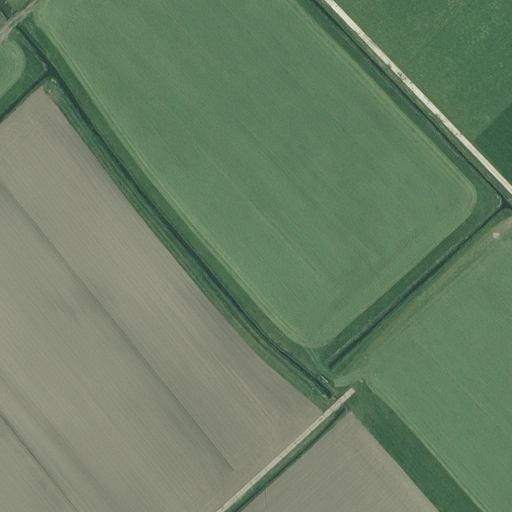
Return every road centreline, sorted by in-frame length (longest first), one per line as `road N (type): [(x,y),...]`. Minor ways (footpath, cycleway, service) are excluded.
road 1 (track): [(325,0),(511,191)]
road 2 (track): [(221,511),(353,391)]
